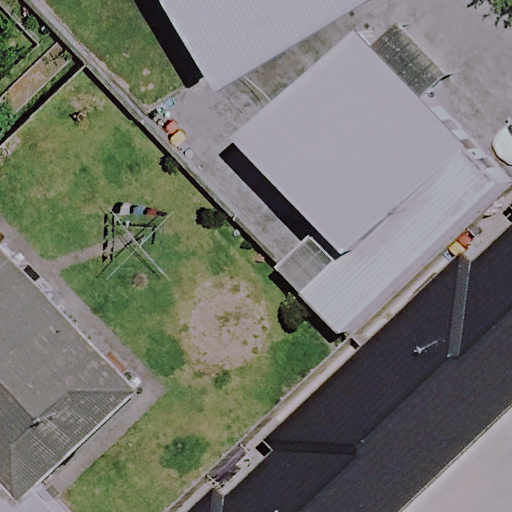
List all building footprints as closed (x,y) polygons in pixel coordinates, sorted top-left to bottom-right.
[(344,0),(190,0),(236,70),(344,0)] [(511,186),(371,39),(265,140),(366,246),(315,294),(354,334),(511,186)] [(146,393),(0,241),(0,470),(32,503),(146,393)] [(484,511),(449,474),(407,511),(484,511)] [(33,511),(4,482),(0,485),(0,511),(33,511)]
